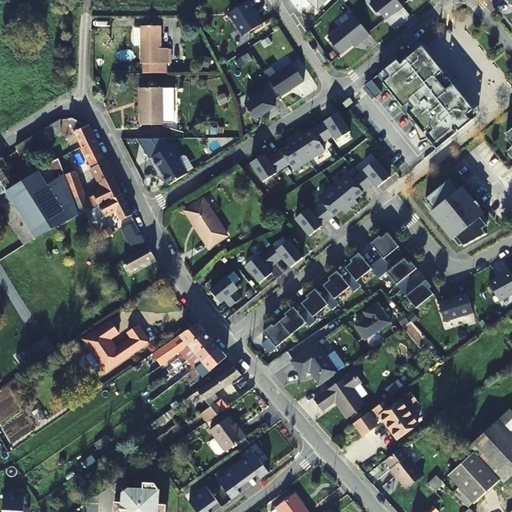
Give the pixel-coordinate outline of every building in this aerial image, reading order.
[(306,0),(317,10),(328,0),(306,0)] [(397,13),(403,8),(397,0),(376,0),(370,5),(377,14),(381,14),(385,20),(396,11),(397,13)] [(254,14),(247,2),(229,14),(243,37),(262,24),(255,13),(254,14)] [(369,35),(354,16),(328,38),(341,55),(362,38),(363,40),(369,35)] [(158,24),(141,25),(142,62),(142,72),(161,72),(164,72),(164,62),(166,62),(166,46),(159,46),(158,24)] [(405,53),(384,70),(390,77),(383,83),(403,107),(410,102),(414,108),(407,113),(437,149),(456,134),(453,130),(457,126),(458,127),(462,125),(465,122),(466,115),(473,109),(452,84),(445,90),(435,77),(442,72),(432,59),(431,59),(425,52),(420,52),(410,58),(405,53)] [(292,64),(268,79),(280,97),(304,82),(292,64)] [(372,80),(365,86),(375,99),(382,93),(372,80)] [(140,124),(162,124),(172,123),(171,87),(161,87),(140,88),(140,124)] [(255,120),(275,106),(266,91),(245,105),(255,120)] [(350,98),(343,104),(346,108),(353,102),(350,98)] [(318,126),(327,140),(334,136),(337,140),(350,132),(338,113),(318,126)] [(72,119),(67,119),(92,169),(105,162),(87,127),(72,119)] [(60,133),(60,120),(14,147),(21,158),(60,133)] [(293,136),(309,161),(325,150),(321,144),(327,140),(318,126),(303,135),(301,131),(293,136)] [(274,154),(283,169),(290,164),(294,171),(309,161),(293,136),(286,140),(289,144),(280,150),(274,154)] [(153,138),(140,138),(141,146),(154,145),(153,138)] [(170,184),(188,172),(171,144),(150,157),(158,170),(161,169),(170,184)] [(264,154),(251,163),(263,182),(283,169),(274,154),(267,158),(264,154)] [(0,183),(5,192),(19,184),(2,157),(0,158),(0,183)] [(38,172),(19,184),(23,190),(43,178),(62,167),(58,159),(38,170),(38,172)] [(376,159),(364,169),(378,187),(390,177),(376,159)] [(75,172),(65,175),(79,214),(79,215),(82,213),(89,210),(90,211),(121,195),(105,162),(92,169),(102,188),(93,194),(94,196),(86,201),(75,172)] [(333,185),(352,209),(358,203),(355,199),(363,193),(347,173),(333,185)] [(28,242),(34,239),(40,236),(79,214),(65,175),(47,186),(43,178),(23,190),(19,184),(5,192),(8,197),(0,201),(0,204),(5,213),(4,214),(23,246),(28,242)] [(450,179),(425,199),(434,210),(432,212),(454,239),(456,237),(464,246),(486,234),(483,228),(487,225),(481,217),(483,215),(478,208),(481,206),(477,201),(470,192),(472,190),(467,183),(459,190),(450,179)] [(352,209),(333,185),(318,197),(334,217),(342,210),(345,214),(352,209)] [(479,198),(472,190),(470,192),(477,201),(479,198)] [(0,196),(0,201),(8,197),(5,192),(0,196)] [(89,210),(82,213),(85,219),(87,218),(89,220),(93,218),(95,222),(115,211),(121,220),(131,215),(121,195),(90,211),(89,210)] [(226,236),(202,199),(185,210),(193,224),(194,223),(210,247),(226,236)] [(296,219),(310,236),(322,226),(308,208),(296,219)] [(120,230),(126,243),(140,235),(134,223),(120,230)] [(112,235),(108,227),(101,231),(105,239),(112,235)] [(384,258),(399,246),(388,233),(381,238),(380,236),(371,243),(382,257),(376,262),(385,274),(387,273),(392,268),(384,258)] [(140,235),(126,243),(132,255),(122,261),(128,272),(154,258),(148,246),(146,247),(140,235)] [(37,243),(34,239),(28,242),(33,250),(39,246),(37,243)] [(266,251),(276,264),(283,258),(291,268),(303,258),(289,240),(277,250),(273,245),(266,251)] [(269,269),(276,264),(266,251),(259,257),(258,256),(246,265),(260,283),(272,273),(269,269)] [(379,279),(385,274),(376,262),(370,267),(359,253),(350,260),(352,262),(345,268),(357,281),(371,269),(379,279)] [(387,273),(402,290),(413,281),(408,275),(417,268),(411,262),(409,264),(404,258),(392,268),(387,273)] [(511,294),(511,274),(509,269),(502,273),(503,274),(489,282),(499,301),(511,294)] [(361,287),(357,281),(352,275),(345,280),(337,271),(328,278),(330,280),(323,285),(330,293),(335,299),(350,287),(354,292),(361,287)] [(228,276),(211,291),(221,303),(224,300),(230,307),(242,298),(236,291),(238,289),(228,276)] [(402,290),(416,308),(434,294),(429,289),(432,287),(426,280),(418,287),(413,281),(402,290)] [(339,304),(335,299),(330,293),(323,298),(315,289),(307,296),(308,298),(302,303),(307,310),(313,317),(328,305),(332,310),(339,304)] [(474,312),(468,293),(439,302),(445,322),(474,312)] [(362,321),(355,326),(365,340),(392,323),(378,303),(364,312),(367,318),(366,319),(367,320),(364,322),(362,321)] [(316,321),(313,317),(307,310),(301,315),(294,307),(285,314),(286,316),(280,321),(291,335),(306,323),(310,327),(316,321)] [(408,322),(404,314),(399,317),(404,324),(408,322)] [(119,333),(111,320),(90,334),(93,339),(87,343),(92,351),(85,355),(93,368),(100,364),(105,371),(149,342),(138,325),(127,332),(132,338),(116,348),(110,339),(119,333)] [(291,335),(280,321),(274,326),(272,324),(263,332),(269,338),(262,344),(270,353),(278,348),(277,347),(291,335)] [(174,345),(180,353),(205,333),(197,325),(161,349),(164,353),(174,345)] [(69,339),(61,326),(46,337),(55,349),(69,339)] [(187,361),(211,340),(205,333),(180,353),(187,361)] [(93,339),(90,334),(84,339),(87,343),(93,339)] [(55,349),(46,337),(21,354),(30,366),(55,349)] [(211,340),(187,361),(194,369),(219,349),(211,340)] [(310,371),(320,386),(339,373),(318,343),(292,361),(302,376),(310,371)] [(219,349),(194,369),(202,378),(226,358),(219,349)] [(163,379),(172,372),(183,364),(178,358),(158,372),(163,379)] [(183,364),(172,372),(175,375),(178,372),(180,375),(186,369),(183,364)] [(234,367),(197,392),(202,398),(212,410),(217,416),(221,413),(212,401),(217,398),(215,394),(241,376),(234,367)] [(335,402),(347,418),(366,405),(353,388),(362,382),(354,371),(314,399),(322,411),(335,402)] [(201,386),(190,372),(180,380),(191,394),(201,386)] [(169,396),(165,392),(158,397),(162,401),(169,396)] [(190,406),(202,398),(197,392),(186,400),(190,406)] [(384,401),(354,424),(362,436),(377,425),(373,420),(379,415),(397,440),(418,424),(408,409),(418,402),(411,392),(390,408),(384,401)] [(498,420),(506,429),(511,423),(511,412),(509,409),(498,420)] [(211,419),(217,416),(212,410),(207,414),(211,419)] [(237,430),(228,418),(210,431),(226,452),(246,438),(238,428),(237,430)] [(511,435),(506,429),(498,420),(469,445),(475,451),(501,478),(504,482),(511,474),(511,435)] [(226,452),(216,438),(211,442),(210,446),(217,455),(220,456),(226,452)] [(421,477),(400,449),(385,460),(391,468),(390,469),(405,488),(421,477)] [(501,478),(475,451),(450,475),(475,502),(501,478)] [(261,479),(269,472),(255,453),(244,461),(243,459),(235,465),(248,482),(258,475),(261,479)] [(248,482),(235,465),(224,473),(226,475),(219,480),(232,499),(240,493),(238,489),(248,482)] [(443,484),(435,476),(426,485),(434,493),(443,484)] [(232,499),(219,480),(213,484),(211,482),(206,486),(219,503),(222,507),(232,499)] [(127,503),(127,510),(130,511),(129,511),(166,511),(167,505),(159,504),(159,490),(155,483),(143,483),(143,489),(129,488),(124,490),(124,499),(127,500),(127,503)] [(219,503),(206,486),(199,491),(200,493),(189,501),(196,511),(209,511),(209,510),(219,503)] [(28,511),(29,508),(24,508),(25,497),(11,496),(12,493),(4,493),(2,511),(28,511)] [(304,502),(297,493),(278,507),(281,511),(309,511),(303,502),(304,502)] [(486,511),(488,511),(480,500),(468,509),(471,511),(486,511)] [(127,510),(127,503),(115,502),(114,511),(129,511),(130,511),(127,510)]
